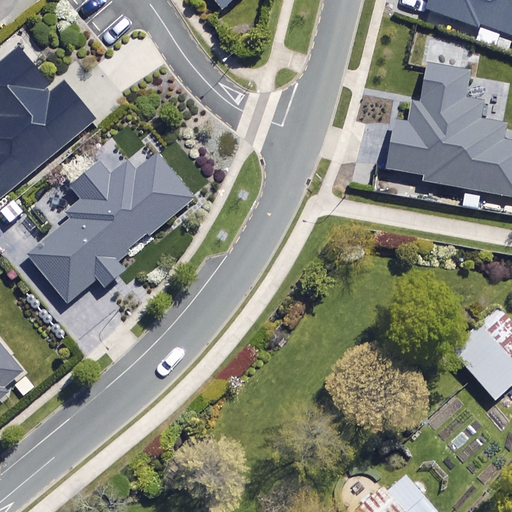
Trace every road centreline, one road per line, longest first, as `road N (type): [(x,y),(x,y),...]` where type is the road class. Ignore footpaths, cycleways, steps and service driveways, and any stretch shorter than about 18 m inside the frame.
road 1 (residential): [(0,503),(190,336),(265,231),(306,131)]
road 2 (residential): [(306,131),(223,98),(146,0)]
road 3 (residential): [(306,131),(344,0)]
